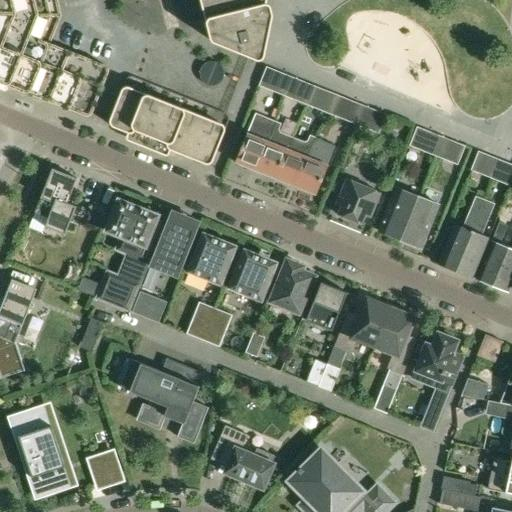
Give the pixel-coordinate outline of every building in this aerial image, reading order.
[(91,113),(92,112),(108,73),(108,72),(108,70),(108,69),(107,67),(107,66),(106,66),(105,65),(50,43),(61,15),(57,0),(0,0),(0,81),(78,113),(80,113),(81,113),(81,112),(82,111),(89,114),(91,113)] [(199,0),(210,38),(210,39),(211,41),(212,41),(214,43),(248,57),(250,57),(251,57),(252,56),(253,56),(254,55),(255,54),(255,53),(256,52),(259,35),(259,34),(258,34),(258,33),(257,33),(258,26),(259,20),(260,20),(261,20),(262,19),(263,17),(266,0),(199,0)] [(199,72),(199,74),(200,76),(200,78),(201,80),(202,81),(204,83),(205,84),(207,85),(209,85),(211,86),(212,86),(214,86),(215,85),(217,84),(219,83),(221,82),(222,80),(223,79),(223,77),(224,75),(224,73),(224,71),(223,69),(222,67),(221,66),(220,64),(218,63),(217,62),(215,61),(213,61),(212,61),(210,61),(208,62),(206,62),(204,64),(203,65),(202,66),(201,68),(200,70),(199,72)] [(266,67),(259,86),(268,90),(276,71),(266,67)] [(290,77),(283,95),(292,99),(300,81),(290,77)] [(316,109),(324,90),(314,86),(307,105),(316,109)] [(129,133),(145,93),(129,87),(128,87),(126,87),(125,87),(124,87),(123,88),(122,89),(121,90),(110,119),(109,121),(109,122),(110,123),(110,125),(111,126),(113,127),(129,133)] [(145,93),(129,133),(149,141),(165,101),(145,93)] [(338,96),(331,114),(340,118),(348,100),(338,96)] [(165,101),(149,141),(169,149),(185,109),(165,101)] [(379,134),(386,115),(362,105),(355,124),(379,134)] [(169,149),(170,150),(189,158),(205,117),(185,109),(169,149)] [(247,134),(235,162),(250,168),(256,170),(275,122),(270,120),(255,113),(247,134)] [(212,162),(215,154),(224,131),(224,130),(224,128),(224,126),(223,126),(222,124),(205,117),(189,158),(205,164),(206,164),(208,164),(210,164),(211,163),(211,162),(212,162)] [(276,178),(292,138),(280,133),(278,129),(281,124),(275,122),(256,170),(276,178)] [(325,124),(318,135),(327,138),(332,127),(325,124)] [(409,146),(419,149),(426,131),(417,127),(409,146)] [(292,138),(276,178),(296,186),(315,138),(310,135),(308,141),(304,142),(292,138)] [(315,138),(296,186),(301,189),(316,194),(327,166),(336,146),(321,140),(315,138)] [(455,142),(448,161),(457,165),(465,146),(455,142)] [(478,151),(471,170),(480,174),(488,155),(478,151)] [(511,186),(511,184),(511,164),(509,164),(502,182),(511,186)] [(52,168),(34,212),(48,218),(44,226),(65,234),(76,206),(67,203),(77,178),(52,168)] [(341,206),(338,215),(362,225),(365,216),(370,218),(380,193),(346,179),(336,204),(341,206)] [(378,231),(400,240),(417,196),(396,188),(378,231)] [(438,205),(417,196),(400,240),(421,248),(427,233),(438,205)] [(439,264),(456,271),(485,200),(475,196),(462,228),(455,225),(439,264)] [(125,228),(121,237),(116,250),(127,254),(118,276),(107,272),(97,298),(128,310),(148,260),(144,258),(159,222),(156,221),(158,216),(158,217),(159,215),(157,214),(157,215),(119,200),(119,199),(118,199),(117,200),(118,200),(109,222),(125,228)] [(485,200),(456,271),(473,278),(489,239),(481,236),(494,204),(485,200)] [(171,216),(166,226),(152,262),(178,272),(197,226),(171,216)] [(475,279),(492,285),(507,249),(499,245),(507,226),(499,223),(475,279)] [(203,232),(187,272),(221,285),(236,246),(203,232)] [(244,249),(228,288),(261,301),(277,262),(244,249)] [(511,250),(507,249),(492,285),(508,292),(511,281),(511,250)] [(303,267),(287,260),(270,301),(300,313),(315,276),(302,271),(303,267)] [(15,342),(29,307),(37,288),(12,279),(0,308),(0,378),(25,371),(15,342)] [(321,282),(306,320),(332,331),(347,292),(321,282)] [(142,316),(158,322),(166,302),(150,296),(142,316)] [(357,340),(375,347),(390,307),(366,298),(357,321),(346,317),(334,347),(351,354),(357,340)] [(199,302),(186,334),(203,340),(216,308),(199,302)] [(414,317),(390,307),(375,347),(392,354),(387,368),(402,374),(414,344),(405,340),(414,317)] [(232,315),(216,308),(203,340),(219,347),(232,315)] [(103,323),(91,318),(79,347),(91,352),(103,323)] [(422,354),(415,370),(439,380),(436,388),(448,393),(433,431),(423,427),(421,426),(421,427),(433,432),(463,358),(452,354),(458,340),(437,332),(432,343),(428,342),(427,344),(420,341),(416,351),(422,354)] [(264,338),(253,333),(245,352),(257,357),(264,338)] [(160,430),(165,416),(166,412),(184,420),(177,437),(179,437),(181,433),(195,439),(200,424),(202,424),(208,408),(193,401),(196,393),(204,373),(166,358),(161,371),(135,361),(134,361),(131,360),(120,387),(135,393),(135,394),(151,400),(143,418),(160,425),(158,429),(160,430)] [(314,359),(305,381),(318,386),(327,364),(314,359)] [(327,364),(318,386),(331,391),(340,369),(327,364)] [(468,378),(461,395),(483,400),(488,385),(468,378)] [(374,408),(387,414),(396,390),(383,384),(374,408)] [(511,405),(511,406),(508,405),(505,418),(504,418),(502,432),(509,444),(511,444),(511,445),(511,446),(511,405)] [(32,477),(36,491),(68,480),(46,412),(14,423),(18,436),(31,478),(32,477)] [(225,425),(213,453),(230,460),(225,471),(224,472),(263,489),(264,487),(263,487),(273,464),(270,463),(274,455),(257,448),(254,455),(241,450),(248,435),(225,425)] [(361,511),(364,510),(365,511),(384,511),(394,503),(377,486),(367,496),(363,491),(321,449),(288,481),(306,499),(301,503),(309,511),(361,511)] [(100,464),(91,467),(98,488),(122,480),(113,452),(97,457),(100,464)] [(511,493),(511,458),(511,460),(494,457),(487,489),(511,493)] [(477,485),(469,484),(463,482),(461,491),(444,488),(444,487),(441,486),(441,489),(442,489),(475,496),(477,485)] [(482,497),(475,496),(442,489),(439,504),(479,511),(482,497)]
